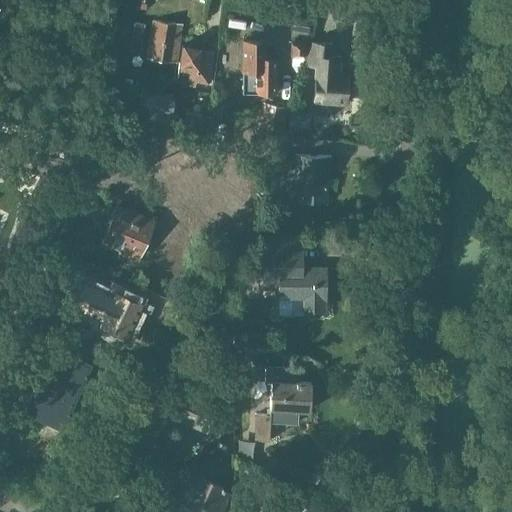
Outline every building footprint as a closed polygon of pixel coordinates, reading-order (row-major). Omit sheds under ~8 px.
[(145,58),(175,61),(181,25),(153,21),(145,58)] [(134,22),(130,41),(140,43),(144,23),(134,22)] [(291,55),(303,56),(304,42),(291,41),(291,55)] [(265,43),(242,42),(240,94),(266,95),(266,97),(270,97),(270,96),(274,96),(276,60),(265,59),(265,43)] [(311,42),(303,64),(316,65),(313,101),(345,104),(347,104),(350,74),(340,73),(341,56),(330,56),(331,44),(311,42)] [(182,45),(176,79),(187,82),(187,88),(194,89),(196,83),(208,85),(213,50),(182,45)] [(139,110),(154,112),(153,123),(171,126),(174,95),(141,91),(139,110)] [(261,101),(255,132),(279,136),(285,106),(261,101)] [(288,128),(308,130),(310,113),(289,111),(288,128)] [(185,113),(183,128),(204,130),(206,116),(185,113)] [(279,148),(300,148),(301,138),(279,136),(279,148)] [(233,170),(188,153),(183,167),(187,168),(180,186),(177,184),(176,186),(171,184),(164,201),(156,198),(156,199),(215,221),(222,202),(215,200),(216,196),(221,197),(225,186),(220,185),(221,181),(229,183),(233,170)] [(297,202),(325,203),(326,185),(330,185),(330,157),(295,155),(294,188),(298,188),(297,202)] [(117,207),(102,241),(138,257),(139,254),(150,259),(163,230),(152,226),(153,223),(117,207)] [(263,239),(262,283),(277,283),(277,300),(277,314),(302,315),(302,310),(323,311),(323,299),(325,299),(325,269),(301,269),(301,240),(263,239)] [(83,284),(73,305),(102,319),(99,325),(124,337),(140,303),(115,291),(112,297),(83,284)] [(221,326),(197,315),(188,335),(205,343),(199,356),(217,364),(223,351),(212,346),(221,326)] [(233,335),(233,355),(245,355),(245,335),(233,335)] [(100,370),(75,358),(70,356),(54,390),(38,382),(26,406),(50,418),(47,423),(59,429),(78,390),(88,395),(100,370)] [(112,358),(100,385),(116,392),(128,365),(112,358)] [(265,367),(264,381),(270,382),(269,408),(283,409),(282,422),(297,423),(297,410),(309,410),(310,383),(299,382),(300,369),(265,367)] [(124,390),(160,406),(170,385),(134,368),(124,390)] [(179,419),(217,436),(228,412),(190,395),(179,419)] [(253,441),(268,441),(269,415),(255,414),(253,441)] [(104,446),(92,473),(117,485),(130,458),(104,446)] [(205,465),(194,460),(175,498),(204,511),(220,511),(229,493),(215,485),(224,464),(209,457),(205,465)] [(239,491),(256,492),(256,471),(240,471),(239,491)] [(261,511),(331,511),(332,511),(296,505),(295,508),(268,497),(261,511)]
